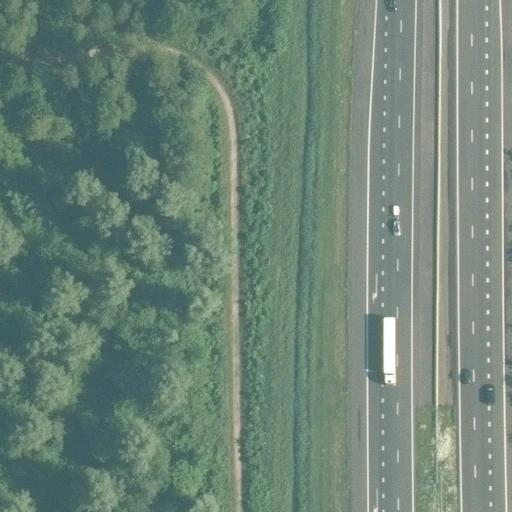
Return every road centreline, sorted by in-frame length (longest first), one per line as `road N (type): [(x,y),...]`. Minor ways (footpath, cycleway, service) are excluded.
road 1 (track): [(241,511),(230,117),(221,81),(202,54),(172,46),(0,58)]
road 2 (motorway): [(470,511),(467,0)]
road 3 (motorway): [(399,0),(396,511)]
